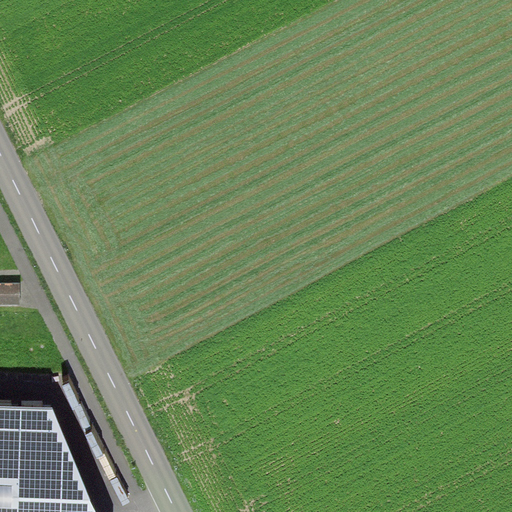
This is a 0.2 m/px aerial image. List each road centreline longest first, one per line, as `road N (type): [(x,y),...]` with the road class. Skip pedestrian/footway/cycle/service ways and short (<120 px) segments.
road 1 (tertiary): [(178,511),(0,152)]
road 2 (track): [(0,213),(148,511)]
